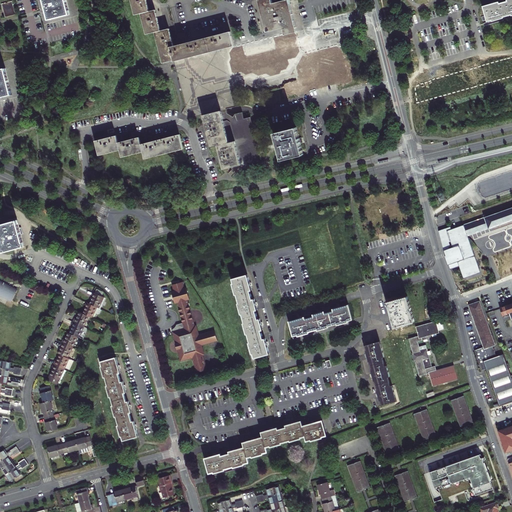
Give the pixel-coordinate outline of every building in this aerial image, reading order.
[(66,0),(44,0),(46,6),(49,20),(70,15),(66,0)] [(141,13),(143,13),(148,34),(155,32),(157,32),(161,50),(161,53),(163,63),(174,60),(183,58),(189,56),(234,44),(231,31),(174,46),(169,29),(161,31),(156,10),(150,11),(146,0),(132,0),(137,15),(141,13)] [(272,0),(259,0),(267,32),(283,27),(285,35),(296,32),(288,4),(290,4),(289,0),(286,0),(273,4),(272,0)] [(502,17),(511,15),(511,14),(511,13),(511,0),(506,0),(507,2),(499,4),(498,2),(483,7),(487,22),(491,20),(495,19),(495,20),(500,19),(499,17),(502,16),(502,17)] [(12,1),(2,4),(6,17),(16,15),(12,1)] [(298,31),(290,4),(288,4),(296,32),(298,31)] [(234,73),(232,72),(233,75),(241,80),(250,77),(254,80),(264,77),(268,79),(285,75),(290,67),(294,66),(298,65),(303,56),(310,54),(303,51),(301,49),(299,41),(300,40),(298,31),(296,32),(296,35),(296,37),(300,52),(296,57),(288,59),(289,64),(287,68),(282,69),(280,73),(271,75),(267,73),(259,75),(253,72),(245,75),(240,72),(234,73)] [(246,57),(243,46),(239,47),(233,48),(230,53),(232,60),(230,63),(232,72),(234,73),(240,72),(245,75),(253,72),(259,75),(267,73),(271,75),(280,73),(282,69),(287,68),(289,64),(288,59),(296,57),(300,52),(296,37),(296,35),(296,32),(285,35),(273,38),(276,46),(276,49),(246,57)] [(183,58),(174,60),(174,61),(226,48),(234,46),(234,44),(189,56),(183,58)] [(335,84),(349,80),(342,51),(339,49),(338,47),(334,48),(316,53),(310,54),(303,56),(298,65),(301,77),(304,89),(306,89),(309,91),(335,84)] [(412,89),(416,104),(486,88),(477,87),(511,78),(511,60),(511,57),(497,60),(496,68),(489,70),(487,64),(477,66),(477,74),(468,76),(468,74),(457,77),(457,79),(448,81),(448,80),(436,83),(436,85),(431,86),(427,86),(412,89)] [(5,68),(0,69),(0,97),(12,94),(5,68)] [(217,145),(229,142),(221,111),(203,115),(211,147),(217,145)] [(251,118),(251,116),(242,118),(241,112),(236,114),(237,120),(231,122),(235,141),(242,165),(243,170),(263,165),(251,118)] [(297,127),(275,133),(282,160),(304,154),(297,127)] [(96,141),(99,154),(120,148),(120,150),(122,156),(143,150),(143,152),(145,157),(183,147),(180,134),(141,144),(139,137),(118,142),(117,135),(96,141)] [(229,142),(217,145),(224,170),(242,165),(235,141),(229,142)] [(145,157),(145,159),(183,149),(183,147),(145,157)] [(511,208),(506,210),(485,218),(488,229),(504,224),(511,220),(511,208)] [(485,218),(464,225),(468,236),(488,229),(485,218)] [(17,220),(0,224),(0,238),(4,252),(14,249),(24,246),(17,220)] [(468,236),(464,225),(451,230),(451,227),(447,228),(453,247),(444,251),(446,256),(445,256),(448,265),(459,262),(462,271),(461,271),(463,279),(467,278),(466,276),(479,272),(473,257),(475,256),(468,236)] [(447,228),(438,231),(444,251),(453,247),(447,228)] [(448,265),(450,270),(461,266),(459,262),(448,265)] [(244,323),(247,334),(248,334),(250,342),(249,342),(253,354),(254,353),(255,358),(270,354),(265,338),(264,338),(261,330),(263,330),(260,318),(258,319),(256,310),(257,310),(254,299),(253,299),(250,291),(252,290),(247,274),(232,279),(234,283),(232,283),(236,295),(237,294),(239,303),(238,303),(241,314),(242,314),(245,323),(244,323)] [(4,283),(0,281),(0,294),(13,300),(17,290),(12,288),(8,287),(9,285),(4,283)] [(215,330),(199,334),(196,325),(195,325),(188,300),(189,299),(186,287),(184,288),(182,281),(172,284),(174,291),(172,291),(175,303),(177,303),(184,328),(173,332),(176,344),(178,344),(179,348),(177,349),(181,361),(193,358),(197,373),(208,370),(203,355),(205,355),(202,345),(218,340),(215,330)] [(104,297),(93,292),(92,294),(92,296),(93,297),(90,304),(99,308),(104,297)] [(407,296),(387,302),(394,328),(414,322),(407,296)] [(99,308),(90,304),(86,302),(86,304),(85,306),(86,307),(83,313),(89,316),(92,318),(94,313),(98,315),(99,314),(101,311),(100,309),(99,308)] [(484,349),(492,346),(494,346),(495,345),(487,322),(479,302),(469,305),(483,347),(484,349)] [(511,303),(500,308),(502,315),(509,313),(511,319),(511,303)] [(309,332),(317,329),(318,330),(329,327),(329,326),(337,324),(337,325),(348,322),(348,321),(353,319),(348,304),(333,309),(333,310),(325,313),(324,311),(313,315),(314,316),(305,318),(305,317),(289,321),(293,336),(298,335),(298,336),(309,333),(309,332)] [(73,322),(84,327),(89,316),(83,313),(79,312),(76,319),(75,318),(74,320),(73,322)] [(441,320),(416,327),(418,336),(409,339),(419,376),(429,373),(433,387),(458,380),(454,365),(436,370),(435,366),(432,367),(429,355),(431,355),(430,351),(428,352),(426,345),(419,347),(418,342),(427,339),(426,336),(432,335),(432,337),(437,336),(436,334),(437,333),(439,333),(438,330),(443,329),(441,320)] [(78,337),(79,337),(84,327),(73,322),(72,324),(72,325),(73,326),(70,333),(78,337)] [(62,342),(73,347),(78,337),(70,333),(68,332),(65,340),(64,339),(63,341),(62,342)] [(369,361),(372,370),(371,370),(373,377),(374,381),(375,381),(376,383),(377,389),(376,390),(379,401),(381,400),(382,405),(397,401),(392,385),(391,386),(388,377),(390,377),(388,371),(387,366),(385,366),(383,358),(384,357),(380,341),(365,346),(366,350),(365,350),(368,361),(369,361)] [(60,354),(68,358),(73,347),(62,342),(61,344),(61,346),(62,346),(58,353),(60,354)] [(508,369),(510,368),(508,363),(506,364),(503,354),(496,357),(492,346),(484,349),(483,347),(474,350),(481,368),(486,366),(486,368),(500,406),(511,401),(511,375),(511,376),(508,369)] [(68,358),(60,354),(57,361),(55,360),(54,362),(54,364),(64,369),(69,359),(68,358)] [(128,401),(126,401),(124,393),(126,392),(122,381),(121,382),(118,374),(120,373),(116,357),(101,361),(102,366),(101,366),(104,377),(105,377),(108,385),(107,386),(110,397),(111,397),(113,405),(112,405),(115,417),(116,416),(119,425),(118,425),(121,436),(122,436),(123,440),(138,436),(134,421),(132,421),(130,413),(131,412),(128,401)] [(0,368),(21,372),(22,370),(22,368),(15,367),(15,369),(10,368),(11,362),(0,360),(0,368)] [(58,382),(64,369),(54,364),(53,366),(52,368),(53,369),(48,380),(57,384),(58,382)] [(0,375),(8,377),(9,372),(14,372),(14,374),(21,375),(21,374),(21,372),(0,368),(0,375)] [(64,369),(58,382),(61,383),(67,370),(64,369)] [(0,375),(0,382),(2,383),(19,386),(19,385),(19,383),(12,382),(12,384),(7,383),(8,377),(0,375)] [(0,390),(12,393),(13,391),(13,389),(6,388),(6,389),(1,389),(2,383),(0,382),(0,390)] [(51,390),(50,391),(49,386),(41,388),(41,390),(42,393),(41,393),(44,402),(50,401),(54,400),(51,390)] [(463,396),(458,398),(459,400),(456,401),(456,399),(451,400),(461,427),(465,425),(464,423),(467,422),(468,424),(473,422),(463,396)] [(53,415),(52,410),(53,410),(50,401),(44,402),(40,403),(43,413),(44,413),(44,415),(45,417),(53,415)] [(423,440),(428,438),(428,436),(430,435),(431,437),(436,436),(426,409),(422,411),(422,413),(419,414),(419,412),(414,414),(423,440)] [(46,422),(47,427),(48,432),(58,429),(55,420),(53,415),(45,417),(46,422)] [(225,469),(233,466),(234,467),(244,464),(244,463),(249,462),(248,457),(252,456),(252,457),(263,454),(263,453),(267,452),(266,447),(270,446),(270,447),(282,444),(281,443),(290,440),(290,441),(301,438),(301,437),(305,436),(306,441),(311,440),(311,441),(322,437),(322,436),(326,435),(322,420),(303,426),(301,421),(286,425),(286,427),(277,430),(277,428),(262,432),(263,437),(243,442),(244,447),(229,451),(230,453),(221,456),(221,454),(205,458),(209,473),(214,472),(214,473),(225,470),(225,469)] [(390,423),(385,425),(386,426),(383,427),(383,426),(378,427),(387,453),(392,452),(392,450),(394,449),(395,451),(400,449),(390,423)] [(511,425),(498,430),(505,452),(511,450),(511,425)] [(79,454),(89,451),(89,450),(92,449),(93,449),(90,436),(85,438),(85,437),(80,439),(75,440),(78,450),(79,454)] [(69,452),(78,450),(75,440),(71,441),(66,442),(66,443),(61,444),(64,453),(69,452)] [(52,446),(47,448),(50,458),(60,455),(60,454),(64,453),(61,444),(57,446),(57,445),(52,446)] [(0,461),(18,449),(17,448),(16,447),(11,451),(11,452),(7,455),(4,450),(0,452),(0,461)] [(0,465),(2,469),(12,462),(9,458),(13,455),(14,456),(20,452),(19,451),(18,449),(0,461),(0,465)] [(486,467),(481,454),(475,456),(475,457),(465,460),(464,460),(452,464),(452,465),(447,466),(442,468),(438,470),(438,469),(430,472),(432,479),(435,487),(442,485),(442,487),(470,477),(474,487),(473,487),(476,495),(494,489),(491,481),(490,481),(488,477),(489,477),(487,472),(485,468),(486,467)] [(6,475),(26,462),(25,460),(25,459),(19,463),(20,464),(15,467),(12,462),(2,469),(6,475)] [(358,491),(362,490),(362,488),(365,487),(365,489),(370,487),(360,461),(356,463),(356,465),(354,466),(353,464),(348,465),(358,491)] [(14,479),(20,475),(17,470),(22,467),(23,468),(28,465),(27,463),(26,462),(6,475),(11,481),(14,479)] [(405,502),(410,500),(409,498),(412,497),(413,499),(417,497),(408,471),(403,473),(404,475),(401,475),(401,474),(395,476),(405,502)] [(158,479),(160,486),(160,488),(161,491),(162,492),(164,498),(174,495),(173,489),(171,483),(172,482),(170,475),(158,479)] [(143,477),(136,479),(137,485),(145,483),(143,477)] [(330,492),(328,482),(318,484),(319,489),(321,494),(322,494),(323,498),(331,496),(330,492)] [(123,489),(126,499),(138,496),(136,486),(129,488),(123,489)] [(256,496),(257,499),(280,493),(278,486),(267,489),(268,494),(264,496),(263,494),(260,495),(256,496)] [(88,493),(89,493),(87,487),(76,490),(80,503),(90,500),(89,496),(88,493)] [(126,499),(123,489),(118,491),(114,492),(114,494),(111,495),(113,503),(126,499)] [(269,498),(271,503),(282,500),(280,493),(257,499),(258,503),(261,502),(265,501),(265,499),(269,498)] [(324,503),(323,503),(325,508),(325,511),(328,511),(330,511),(339,509),(337,500),(332,501),(331,496),(323,498),(324,503)] [(218,502),(220,509),(243,503),(243,500),(239,501),(235,502),(236,503),(231,505),(229,499),(218,502)] [(80,503),(82,511),(93,511),(94,511),(93,509),(92,506),(92,507),(90,500),(80,503)] [(260,510),(260,511),(265,511),(284,507),(282,500),(271,503),(272,509),(267,510),(267,509),(264,510),(260,510)] [(220,509),(220,511),(232,511),(232,510),(232,508),(236,507),(237,509),(241,508),(244,506),(243,503),(220,509)] [(486,511),(488,511),(498,511),(497,508),(498,508),(497,505),(497,503),(481,509),(481,511),(486,511)]
